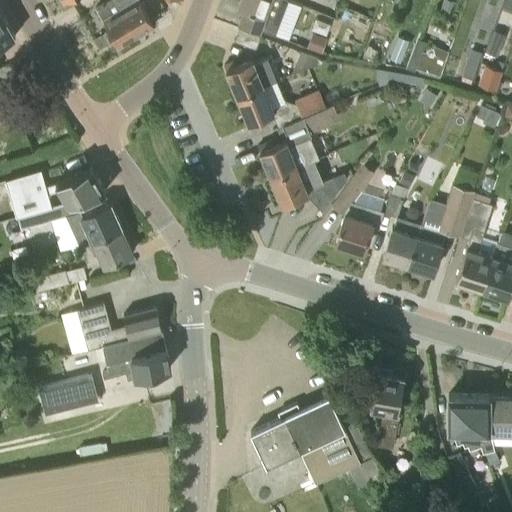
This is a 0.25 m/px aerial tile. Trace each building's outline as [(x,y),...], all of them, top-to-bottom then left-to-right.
[(119,44),(135,35),(116,1),(115,0),(107,0),(96,7),(109,30),(95,38),(100,47),(115,38),(119,44)] [(115,0),(116,1),(135,35),(154,24),(139,0),(115,0)] [(287,0),(239,0),(238,4),(243,6),(238,20),(261,28),(275,34),(287,0)] [(0,42),(15,35),(0,9),(0,42)] [(375,24),(362,56),(381,60),(393,31),(375,24)] [(255,47),(260,34),(239,26),(234,39),(236,39),(255,47)] [(327,34),(312,29),(306,45),(321,50),(327,34)] [(402,60),(410,39),(399,35),(391,56),(402,60)] [(423,51),(427,40),(418,36),(406,66),(414,69),(416,66),(441,73),(449,49),(435,43),(434,46),(432,45),(430,46),(428,46),(427,48),(426,51),(423,51)] [(237,96),(265,84),(253,57),(251,57),(255,47),(236,39),(230,54),(231,58),(223,61),(237,96)] [(489,39),(485,51),(497,56),(502,44),(489,39)] [(461,73),(462,73),(472,77),(477,64),(466,60),(461,73)] [(496,87),(502,69),(485,63),(479,82),(496,87)] [(389,80),(388,69),(387,69),(377,67),(376,67),(375,68),(379,85),(389,80)] [(388,70),(389,80),(420,85),(422,80),(422,76),(388,70)] [(265,84),(237,96),(248,122),(249,122),(250,126),(263,121),(262,116),(276,111),(265,84)] [(438,93),(427,86),(419,99),(430,106),(438,93)] [(297,117),(326,104),(319,87),(295,97),(297,103),(292,106),(297,117)] [(271,176),(299,165),(315,158),(320,156),(310,130),(341,117),(334,100),(326,104),(297,117),(278,125),(284,139),(273,143),(271,139),(258,145),(271,176)] [(489,106),(481,102),(476,113),(484,117),(489,106)] [(315,158),(299,165),(271,176),(282,203),(282,202),(283,207),(297,201),(295,197),(306,193),(323,209),(340,184),(335,173),(323,178),(315,158)] [(344,214),(335,240),(364,249),(373,222),(380,224),(384,210),(354,200),(374,170),(363,161),(332,204),(344,214)] [(18,217),(74,200),(105,189),(91,165),(54,181),(58,187),(13,201),(18,217)] [(404,169),(399,181),(409,185),(414,174),(404,169)] [(408,186),(395,181),(390,191),(384,212),(396,215),(397,213),(398,214),(404,196),(408,186)] [(423,222),(409,264),(412,265),(412,267),(423,271),(424,268),(433,271),(442,240),(441,240),(444,230),(461,236),(462,234),(473,196),(476,188),(453,181),(446,201),(431,196),(423,222)] [(467,245),(456,278),(469,282),(468,286),(482,290),(493,253),(477,248),(479,243),(480,243),(493,202),(473,196),(462,234),(469,237),(468,239),(469,240),(468,245),(467,245)] [(80,245),(122,226),(111,201),(81,215),(74,200),(18,217),(21,227),(66,214),(80,245)] [(423,222),(398,214),(397,213),(396,215),(393,225),(392,224),(382,256),(392,258),(391,261),(402,264),(403,262),(409,264),(423,222)] [(122,226),(80,245),(89,264),(102,262),(103,264),(133,250),(122,226)] [(511,245),(497,241),(482,290),(494,294),(495,291),(509,295),(511,285),(511,245)] [(87,277),(84,264),(66,269),(32,278),(36,290),(87,277)] [(87,348),(163,328),(159,310),(157,303),(123,312),(126,324),(111,328),(104,300),(77,307),(87,348)] [(163,328),(87,348),(68,353),(74,375),(93,370),(94,373),(103,371),(104,376),(126,370),(128,378),(171,366),(163,328)] [(391,373),(392,369),(380,367),(379,371),(376,370),(371,407),(383,410),(378,443),(395,445),(406,375),(391,373)] [(67,406),(98,397),(92,372),(38,385),(45,410),(67,406)] [(374,454),(341,387),(330,392),(300,406),(298,401),(280,409),(282,415),(251,430),(267,464),(301,448),(316,481),(349,466),(357,483),(379,473),(371,456),(374,454)] [(469,443),(469,444),(470,448),(482,445),(484,451),(485,451),(495,447),(495,444),(490,431),(491,396),(491,393),(470,393),(449,393),(449,429),(451,429),(457,443),(463,441),(464,445),(469,443)] [(511,395),(491,396),(490,431),(511,431),(511,395)] [(465,490),(477,485),(461,452),(449,457),(465,490)] [(429,490),(453,480),(444,455),(419,464),(429,490)]
